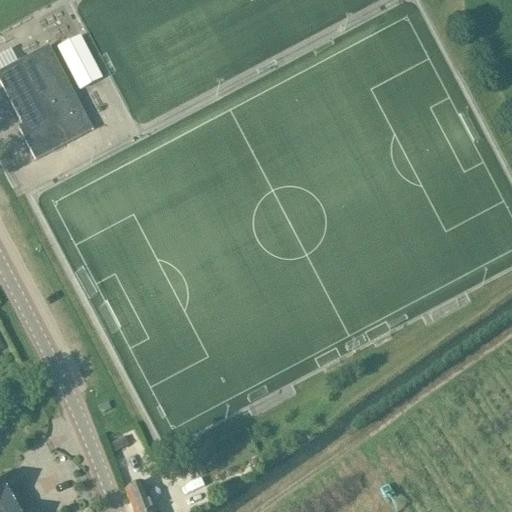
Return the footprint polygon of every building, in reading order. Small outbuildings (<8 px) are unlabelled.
[(98,72),(79,36),(58,48),(76,83),(98,72)] [(34,162),(55,151),(93,132),(49,48),(17,64),(0,73),(0,85),(21,126),(17,128),(34,162)] [(109,445),(113,453),(127,447),(123,438),(109,445)] [(35,511),(32,505),(29,507),(11,473),(0,479),(0,511),(35,511)] [(154,511),(144,484),(125,491),(133,511),(154,511)]
